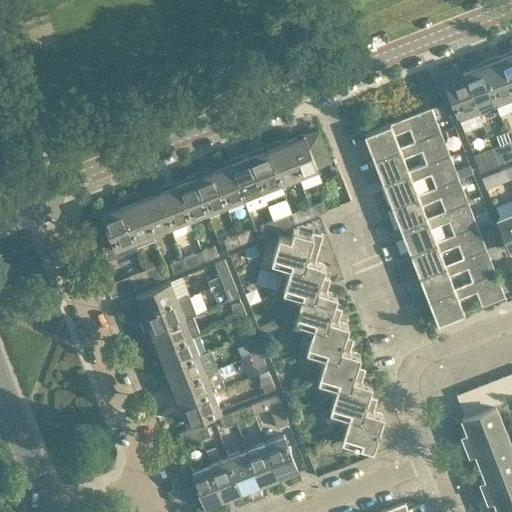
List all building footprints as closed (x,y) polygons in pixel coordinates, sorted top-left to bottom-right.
[(511,52),(499,56),(511,89),(511,48),(510,50),(511,52)] [(498,54),(480,61),(497,105),(511,99),(511,89),(499,56),(498,54)] [(475,66),(463,71),(479,112),(497,105),(480,61),(474,64),(475,66)] [(454,67),(441,72),(444,78),(451,97),(460,120),(464,130),(483,123),(479,112),(463,71),(462,68),(461,69),(459,63),(453,65),(454,67)] [(431,106),(364,132),(373,156),(400,146),(395,132),(409,126),(415,140),(441,130),(431,106)] [(495,130),(499,140),(509,136),(505,127),(495,130)] [(304,133),(285,140),(299,175),(318,167),(317,165),(331,159),(319,128),(305,134),(304,133)] [(450,154),(441,130),(415,140),(400,146),(373,156),(382,180),(450,154)] [(491,143),(494,153),(499,151),(511,146),(511,145),(509,136),(499,140),(491,143)] [(285,140),(267,147),(280,182),(299,175),(285,140)] [(472,150),(476,160),(490,154),(494,153),(491,143),(472,150)] [(265,146),(248,152),(262,189),(280,182),(267,147),(266,147),(265,146)] [(511,146),(499,151),(504,162),(511,158),(511,146)] [(499,151),(494,153),(498,163),(504,162),(499,151)] [(242,157),(230,162),(244,196),(262,189),(248,152),(241,155),(242,157)] [(494,166),(498,163),(494,153),(490,154),(494,166)] [(382,180),(392,203),(459,177),(450,154),(382,180)] [(490,154),(476,160),(480,171),(494,166),(490,154)] [(223,164),(212,169),(225,203),(244,196),(230,162),(229,162),(228,160),(223,162),(223,164)] [(470,163),(455,169),(459,177),(473,172),(470,163)] [(205,171),(194,176),(207,211),(225,203),(212,169),(211,169),(210,167),(204,170),(205,171)] [(322,177),(318,167),(299,175),(303,185),(322,177)] [(501,181),(510,178),(506,167),(497,170),(501,181)] [(497,170),(482,176),(486,187),(501,181),(497,170)] [(187,178),(175,183),(189,218),(207,211),(194,176),(193,176),(192,174),(186,177),(187,178)] [(392,203),(401,227),(427,217),(422,203),(440,196),(445,210),(468,201),(467,199),(465,193),(459,177),(392,203)] [(174,181),(156,188),(170,225),(189,218),(175,183),(174,183),(174,181)] [(283,189),(280,182),(262,189),(265,196),(283,189)] [(150,193),(139,197),(152,231),(152,232),(170,225),(156,188),(149,191),(150,193)] [(265,196),(262,189),(244,196),(247,206),(266,198),(265,196)] [(130,195),(118,199),(119,202),(134,239),(136,245),(155,238),(152,232),(152,231),(139,197),(138,197),(137,196),(135,190),(129,192),(130,195)] [(267,203),(274,218),(285,214),(291,211),(285,195),(267,203)] [(322,199),(310,204),(314,214),(326,209),(322,199)] [(477,224),(468,201),(445,210),(427,217),(401,227),(410,250),(477,224)] [(111,237),(100,241),(107,259),(137,247),(136,245),(134,239),(119,202),(113,205),(114,207),(101,212),(111,237)] [(310,204),(296,209),(300,219),(314,214),(310,204)] [(291,211),(295,221),(300,219),(296,209),(291,211)] [(487,210),(475,215),(478,224),(491,219),(487,210)] [(511,246),(511,210),(497,216),(509,248),(511,246)] [(295,221),(291,211),(285,214),(290,224),(295,221)] [(285,214),(274,218),(278,229),(290,224),(285,214)] [(278,229),(274,218),(260,224),(264,234),(278,229)] [(410,250),(419,274),(486,248),(477,224),(410,250)] [(249,228),(237,233),(241,243),(253,238),(249,228)] [(271,257),(271,259),(290,265),(301,268),(302,267),(309,243),(318,246),(322,234),(312,231),(311,233),(293,228),(290,237),(279,234),(272,256),(271,257)] [(241,243),(237,233),(223,238),(228,248),(241,243)] [(283,287),(282,289),(302,295),(314,299),(315,297),(322,275),(325,264),(314,261),(318,246),(309,243),(302,267),(301,268),(290,265),(283,286),(283,287)] [(202,249),(201,249),(205,260),(206,259),(218,255),(214,244),(203,249),(202,249)] [(254,244),(244,248),(248,257),(257,254),(254,244)] [(419,274),(428,297),(495,272),(486,248),(419,274)] [(195,252),(183,257),(187,267),(199,262),(195,252)] [(187,267),(183,257),(169,263),(173,273),(187,267)] [(224,258),(214,262),(215,263),(222,281),(232,277),(225,260),(224,258)] [(155,264),(145,268),(150,281),(160,277),(155,264)] [(282,272),(259,265),(255,280),(278,287),(282,272)] [(150,281),(145,268),(126,275),(132,288),(150,281)] [(495,272),(428,297),(437,321),(464,311),(459,297),(476,290),(481,304),(504,295),(495,272)] [(294,317),(294,319),(313,325),(326,329),(326,327),(333,305),(337,293),(326,290),(330,278),(322,275),(315,297),(314,299),(302,295),(294,317)] [(232,277),(222,281),(227,295),(229,299),(239,295),(237,291),(232,277)] [(136,294),(134,295),(141,312),(178,298),(171,279),(154,286),(136,293),(136,294)] [(243,286),(248,300),(262,295),(257,281),(243,286)] [(178,298),(141,312),(144,319),(148,331),(150,331),(150,330),(192,313),(197,312),(189,294),(178,298)] [(231,305),(235,318),(246,314),(241,301),(231,305)] [(306,347),(306,349),(325,355),(338,358),(338,357),(345,334),(347,328),(349,323),(338,320),(342,308),(333,305),(326,327),(326,329),(313,325),(310,335),(306,347)] [(150,331),(148,331),(151,337),(155,349),(157,348),(192,334),(199,332),(192,313),(150,330),(150,331)] [(246,314),(235,318),(241,331),(251,327),(246,314)] [(302,333),(299,345),(306,347),(310,335),(302,333)] [(157,349),(155,350),(158,355),(159,355),(164,366),(199,353),(192,334),(157,348),(157,349)] [(325,355),(318,378),(337,384),(349,388),(357,365),(360,353),(350,350),(354,337),(345,334),(338,357),(338,358),(325,355)] [(245,342),(250,354),(260,350),(255,338),(245,342)] [(260,350),(250,354),(255,368),(266,364),(260,350)] [(164,367),(163,368),(165,374),(167,373),(171,384),(206,371),(199,353),(164,366),(164,367)] [(335,390),(329,408),(348,414),(348,415),(360,419),(368,394),(372,383),(361,380),(365,367),(357,365),(349,388),(337,384),(335,390)] [(172,386),(170,386),(172,392),(174,391),(178,403),(214,389),(224,385),(217,367),(206,371),(171,384),(172,386)] [(511,370),(501,375),(510,398),(511,397),(511,370)] [(275,387),(270,375),(260,379),(265,392),(275,387)] [(490,379),(499,402),(510,398),(501,375),(490,379)] [(488,407),(495,404),(499,402),(490,379),(479,383),(488,407)] [(479,383),(467,388),(476,411),(488,407),(479,383)] [(456,392),(465,415),(476,411),(467,388),(456,392)] [(178,404),(176,404),(180,414),(182,413),(185,421),(204,414),(221,408),(214,389),(178,403),(178,404)] [(277,393),(250,403),(254,414),(270,408),(277,426),(288,422),(277,393)] [(347,419),(341,438),(373,448),(384,413),(373,410),(377,397),(368,394),(360,419),(348,415),(347,419)] [(462,433),(466,443),(500,430),(504,428),(495,404),(488,407),(476,411),(465,415),(462,416),(468,431),(462,433)] [(245,406),(232,411),(236,421),(249,416),(245,406)] [(236,421),(232,411),(218,416),(222,426),(236,421)] [(205,420),(195,424),(200,437),(210,433),(205,420)] [(200,437),(195,424),(176,432),(182,444),(200,437)] [(500,430),(466,443),(470,453),(476,450),(481,464),(511,452),(511,447),(511,446),(508,438),(504,439),(500,430)] [(283,432),(264,440),(279,477),(298,470),(283,432)] [(264,440),(246,447),(260,483),(261,482),(262,484),(279,477),(264,440)] [(246,447),(228,454),(242,492),(249,489),(248,487),(260,483),(246,447)] [(486,478),(481,480),(484,490),(511,480),(511,479),(511,452),(481,464),(486,478)] [(228,454),(210,461),(224,497),(225,498),(242,492),(228,454)] [(224,497),(210,461),(191,469),(188,461),(179,464),(193,500),(202,497),(205,504),(206,504),(206,506),(212,503),(212,502),(224,497)] [(511,479),(511,480),(484,490),(488,500),(494,498),(499,511),(511,507),(511,506),(511,479)] [(408,511),(404,502),(378,511),(408,511)]
